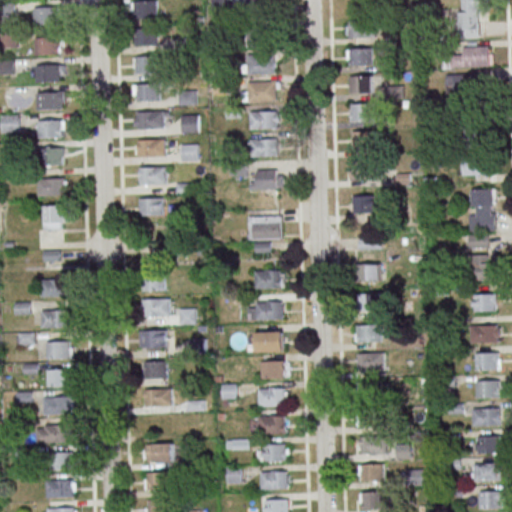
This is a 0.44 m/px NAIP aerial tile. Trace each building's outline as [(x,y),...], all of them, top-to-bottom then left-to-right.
[(132,0),(155,0),(155,17),(132,17),(132,0)] [(461,0),(462,37),(482,37),(482,0),(461,0)] [(59,7),(35,7),(35,25),(59,25),(59,7)] [(348,37),(377,37),(377,20),(348,20),(348,37)] [(133,28),(156,27),(157,44),(134,45),(133,28)] [(248,46),(274,46),(274,27),(248,27),(248,46)] [(4,47),(18,47),(18,32),(4,32),(4,47)] [(36,36),(36,54),(65,54),(65,36),(36,36)] [(493,46),(463,46),(463,57),(457,57),(457,66),(493,66),(493,46)] [(374,48),(349,48),(349,65),(374,65),(374,48)] [(130,55),(156,54),(157,72),(131,73),(130,55)] [(249,73),(276,73),(276,54),(249,54),(249,73)] [(0,73),(16,73),(15,59),(0,59),(0,73)] [(67,63),(37,63),(37,82),(67,82),(67,63)] [(490,93),(490,74),(449,74),(449,93),(490,93)] [(351,92),(375,92),(375,76),(351,76),(351,92)] [(279,101),(279,81),(249,81),(249,101),(279,101)] [(131,83),(157,82),(158,100),(131,101),(131,83)] [(37,108),(67,108),(67,91),(37,91),(37,108)] [(352,121),(371,121),(371,103),(352,103),(352,121)] [(136,110),(162,109),(163,127),(136,128),(136,110)] [(251,110),(251,128),(281,128),(281,110),(251,110)] [(21,114),(2,114),(2,132),(21,132),(21,114)] [(201,114),(183,114),(183,132),(201,132),(201,114)] [(38,119),(38,137),(66,137),(66,119),(38,119)] [(372,131),(353,131),(353,149),(372,149),(372,131)] [(484,147),(484,131),(468,131),(468,147),(484,147)] [(136,139),(163,138),(163,156),(137,156),(136,139)] [(254,138),(254,156),(280,156),(279,138),(254,138)] [(199,159),(199,144),(183,144),(183,159),(199,159)] [(65,165),(65,147),(43,147),(43,165),(65,165)] [(463,157),(463,175),(490,175),(490,157),(463,157)] [(372,178),(372,160),(352,160),(352,178),(372,178)] [(137,167),(164,166),(164,184),(138,185),(137,167)] [(251,188),(285,188),(285,169),(251,169),(251,188)] [(69,195),(69,178),(39,178),(39,195),(69,195)] [(496,188),(470,188),(470,230),(496,230),(496,188)] [(354,213),(377,213),(377,195),(354,195),(354,213)] [(164,198),(141,198),(141,215),(164,215),(164,198)] [(44,204),(44,229),(67,229),(67,204),(44,204)] [(251,239),(282,239),(282,215),(251,215),(251,239)] [(487,234),(470,234),(470,247),(488,247),(487,234)] [(360,249),(383,249),(383,238),(360,238),(360,249)] [(494,254),(471,254),(471,280),(494,280),(494,254)] [(352,263),(379,262),(379,280),(352,280),(352,263)] [(286,288),(286,270),(257,270),(257,288),(286,288)] [(146,273),(146,291),(168,291),(168,273),(146,273)] [(42,297),(68,297),(68,278),(42,278),(42,297)] [(353,293),(379,292),(380,310),(353,311),(353,293)] [(475,293),(475,311),(498,311),(498,293),(475,293)] [(172,298),(144,298),(144,316),(172,316),(172,298)] [(248,319),(284,319),(284,299),(248,299),(248,319)] [(180,324),(197,324),(197,307),(180,307),(180,324)] [(71,327),(71,309),(43,309),(43,327),(71,327)] [(469,325),(496,324),(496,342),(470,343),(469,325)] [(386,325),(356,325),(356,342),(386,342),(386,325)] [(186,329),(141,329),(141,348),(174,348),(174,337),(186,337),(186,329)] [(257,331),(257,351),(285,351),(285,331),(257,331)] [(73,340),(48,340),(48,358),(73,358),(73,340)] [(356,353),(383,352),(383,370),(356,370),(356,353)] [(502,352),(476,352),(476,370),(502,370),(502,352)] [(145,360),(146,378),(170,378),(170,360),(145,360)] [(262,360),(262,378),(290,378),(290,360),(262,360)] [(73,368),(49,368),(49,386),(73,386),(73,368)] [(477,379),(477,398),(504,398),(504,379),(477,379)] [(357,381),(384,380),(385,398),(358,399),(357,381)] [(224,398),(237,398),(237,384),(224,384),(224,398)] [(259,387),(259,405),(289,405),(289,387),(259,387)] [(146,406),(174,406),(174,389),(146,389),(146,406)] [(75,396),(45,396),(45,414),(75,414),(75,396)] [(359,424),(386,424),(386,406),(359,406),(359,424)] [(470,408),(497,407),(498,425),(471,425),(470,408)] [(288,433),(288,415),(260,415),(260,433),(288,433)] [(39,442),(75,442),(75,424),(39,424),(39,442)] [(478,453),(504,453),(504,434),(478,434),(478,453)] [(359,436),(385,435),(386,453),(359,453),(359,436)] [(229,448),(253,448),(253,439),(229,439),(229,448)] [(147,444),(147,461),(175,461),(175,444),(147,444)] [(290,462),(290,444),(258,444),(258,462),(290,462)] [(399,456),(411,456),(411,445),(399,445),(399,456)] [(74,451),(54,451),(54,469),(74,469),(74,451)] [(361,481),(386,481),(386,464),(361,464),(361,481)] [(504,480),(504,464),(475,464),(475,480),(504,480)] [(243,466),(228,466),(228,482),(243,482),(243,466)] [(405,483),(427,483),(427,470),(405,470),(405,483)] [(147,489),(169,489),(169,471),(147,471),(147,489)] [(263,471),(263,489),(289,489),(289,471),(263,471)] [(78,478),(48,478),(48,497),(78,497),(78,478)] [(505,508),(505,490),(481,491),(481,509),(505,508)] [(361,491),(361,509),(384,509),(384,491),(361,491)] [(265,498),(265,511),(289,511),(290,498),(265,498)] [(169,511),(169,499),(148,499),(148,511),(169,511)]
